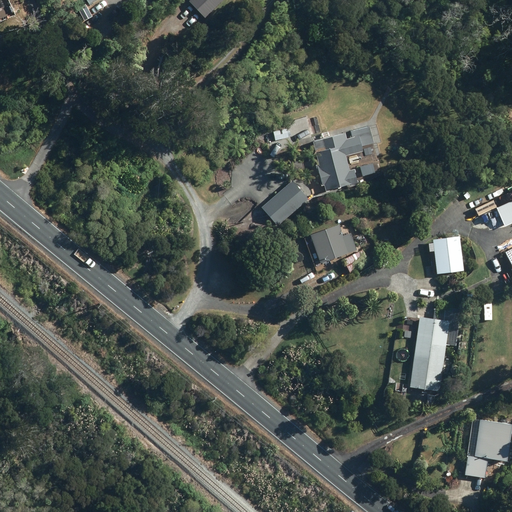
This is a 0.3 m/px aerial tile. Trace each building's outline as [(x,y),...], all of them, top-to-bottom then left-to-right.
[(510,122),(506,112),(501,114),(506,124),(510,122)] [(321,182),(322,187),(354,179),(351,167),(346,168),(342,153),(359,148),(358,143),(370,140),(364,123),(347,127),(349,134),(342,136),(340,130),(309,138),(314,161),(313,161),(318,182),(321,182)] [(285,130),(266,135),(269,145),(288,140),(285,130)] [(260,208),(276,226),(305,200),(289,182),(260,208)] [(307,233),(317,261),(347,250),(347,251),(357,248),(352,232),(341,236),(336,222),(307,233)] [(397,234),(400,239),(410,232),(407,227),(397,234)] [(429,237),(433,271),(460,268),(456,234),(429,237)] [(511,244),(502,250),(511,270),(511,244)] [(340,257),(347,270),(366,261),(359,248),(340,257)] [(407,385),(437,389),(445,330),(456,332),(459,307),(444,305),(442,318),(417,314),(407,385)] [(465,473),(485,476),(486,469),(496,471),(498,458),(507,459),(511,423),(511,422),(473,417),(465,473)]
